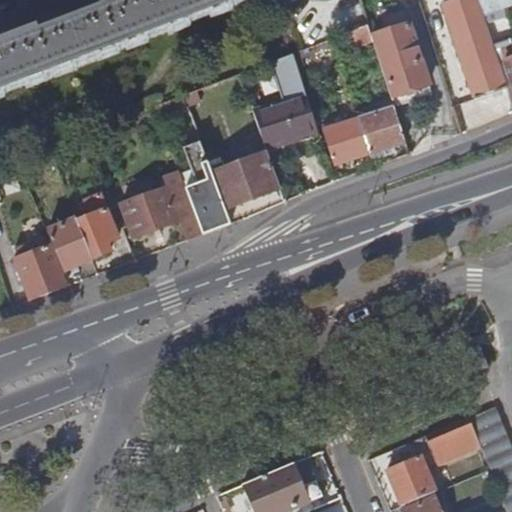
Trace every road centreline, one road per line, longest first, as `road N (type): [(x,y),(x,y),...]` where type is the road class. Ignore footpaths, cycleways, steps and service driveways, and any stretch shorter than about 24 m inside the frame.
road 1 (secondary): [(128,362),(443,213)]
road 2 (residential): [(511,123),(294,216),(231,277)]
road 3 (residential): [(299,402),(305,351),(314,341),(450,284),(495,286)]
road 4 (secondary): [(443,213),(231,277)]
road 5 (secondary): [(231,277),(81,328)]
road 6 (secondary): [(0,411),(128,362)]
road 7 (residential): [(365,511),(324,415),(299,402)]
road 8 (residential): [(189,450),(299,402)]
